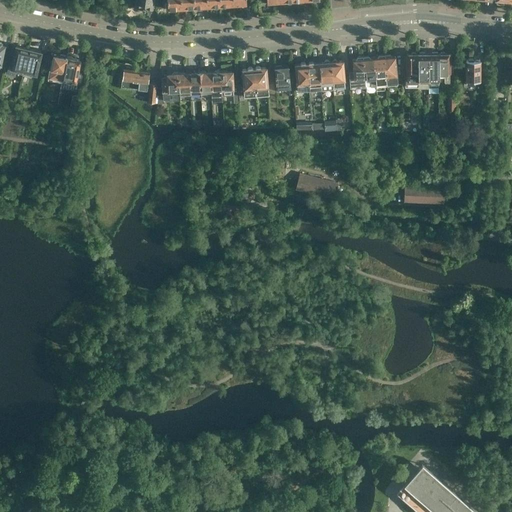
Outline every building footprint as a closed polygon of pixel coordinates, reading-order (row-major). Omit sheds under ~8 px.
[(136,0),(135,7),(142,8),(141,9),(142,9),(142,10),(145,11),(146,9),(152,10),(153,0),(136,0)] [(181,8),(180,0),(167,0),(167,3),(165,3),(165,8),(168,8),(168,9),(181,8)] [(193,0),(180,0),(181,8),(194,8),(193,0)] [(24,70),(29,49),(16,46),(11,66),(9,66),(7,73),(14,75),(16,68),(24,70)] [(41,52),(29,49),(24,70),(36,73),(41,52)] [(439,53),(437,53),(438,82),(449,82),(449,53),(445,53),(444,51),(441,52),(439,53)] [(417,82),(417,53),(415,52),(412,52),(411,53),(407,53),(407,54),(407,82),(405,82),(405,87),(418,87),(418,82),(417,82)] [(428,82),(427,53),(424,53),(424,52),(419,52),(419,53),(417,53),(417,82),(418,82),(428,82)] [(438,82),(437,53),(437,52),(432,52),(432,53),(427,53),(428,82),(438,82)] [(62,80),(67,55),(61,54),(60,55),(54,54),(54,53),(53,59),(52,58),(49,75),(53,76),(53,79),(62,80)] [(386,84),(384,54),(379,55),(377,57),(373,57),(376,85),(386,84)] [(389,54),(384,54),(386,84),(397,83),(396,65),(395,55),(391,56),(389,54)] [(72,56),(67,55),(62,80),(71,82),(71,80),(76,80),(79,64),(78,63),(79,58),(79,57),(78,59),(73,58),(72,56)] [(365,86),(363,56),(357,57),(356,59),(352,59),(354,77),(349,77),(350,94),(355,94),(354,87),(365,86)] [(376,85),(373,57),(370,57),(368,56),(363,56),(365,86),(376,85)] [(479,80),(479,65),(479,60),(474,60),(473,58),(468,58),(467,60),(466,60),(466,84),(475,84),(475,80),(479,80)] [(331,61),(330,61),(333,88),(345,87),(343,60),(337,60),(336,59),(333,59),(331,61)] [(324,62),(319,62),(321,89),(333,88),(330,61),(329,61),(328,60),(325,60),(324,62)] [(321,89),(319,62),(314,62),(312,61),(309,61),(308,63),(306,63),(309,90),(321,89)] [(309,90),(306,63),(304,62),(301,62),(300,64),(295,64),(297,91),(309,90)] [(274,66),(276,91),(290,90),(288,65),(274,66)] [(147,83),(149,71),(132,69),(131,66),(126,66),(125,68),(123,68),(122,78),(121,86),(149,90),(147,102),(156,103),(159,84),(147,83)] [(255,68),(254,68),(257,95),(268,94),(268,85),(266,67),(261,67),(259,66),(256,66),(255,68)] [(257,95),(254,68),(253,68),(252,67),(248,67),(247,69),(242,69),(243,82),(238,83),(239,99),(245,98),(245,96),(257,95)] [(232,85),(232,70),(226,71),(225,69),(221,70),(222,88),(222,94),(238,93),(238,85),(232,85)] [(222,88),(221,70),(215,70),(214,71),(210,71),(211,89),(222,88)] [(201,97),(199,71),(194,71),(192,72),(189,73),(190,97),(201,97)] [(211,89),(210,71),(206,72),(205,71),(199,71),(201,97),(211,96),(211,89)] [(179,98),(178,72),(172,72),(171,74),(167,74),(167,77),(164,77),(164,78),(162,78),(163,96),(163,99),(179,98)] [(190,97),(189,73),(185,73),(184,72),(178,72),(179,98),(190,97)] [(336,119),(328,120),(329,130),(337,130),(336,119)] [(333,198),(337,183),(300,174),(296,189),(333,198)] [(443,189),(405,188),(404,201),(443,202),(443,189)] [(248,193),(240,194),(242,203),(249,202),(248,193)] [(258,236),(261,245),(278,241),(276,232),(258,236)] [(477,511),(432,473),(422,464),(397,492),(420,511),(477,511)]
